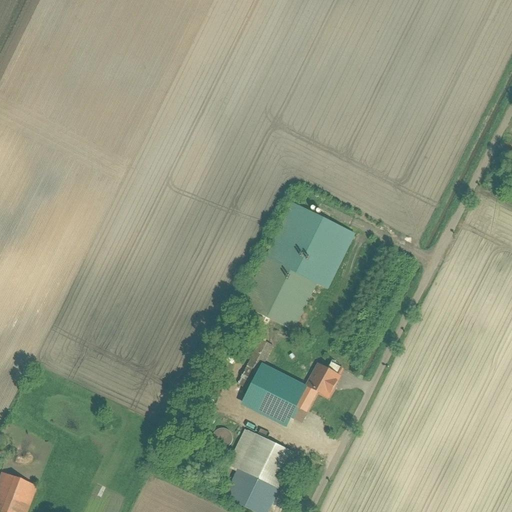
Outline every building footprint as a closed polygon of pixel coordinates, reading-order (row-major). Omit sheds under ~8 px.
[(289,204),(263,259),(326,289),(352,234),(289,204)] [(315,285),(263,259),(240,306),(292,332),(315,285)] [(327,399),(338,376),(317,366),(306,389),(327,399)] [(306,389),(263,367),(243,406),(286,428),(306,389)] [(229,433),(216,428),(210,442),(223,447),(229,433)] [(264,511),(294,454),(242,428),(225,464),(235,469),(222,494),(258,511),(264,511)] [(0,511),(27,511),(35,488),(1,478),(0,480),(0,511)]
